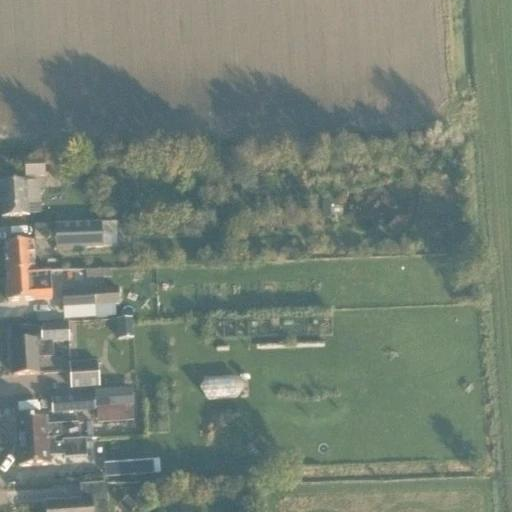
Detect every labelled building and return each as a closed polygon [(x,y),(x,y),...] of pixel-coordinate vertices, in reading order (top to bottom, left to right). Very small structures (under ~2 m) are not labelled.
[(26,178),(26,183),(26,184),(34,183),(34,178),(46,177),(44,161),(24,162),(25,178),(26,178)] [(29,217),(29,215),(42,214),(41,204),(39,182),(34,183),(26,184),(26,183),(0,184),(2,219),(29,217)] [(34,227),(35,241),(56,240),(56,250),(118,248),(117,236),(102,237),(101,224),(34,227)] [(6,275),(38,273),(36,245),(32,245),(32,244),(5,246),(6,275)] [(39,285),(38,273),(6,275),(8,303),(36,302),(35,285),(39,285)] [(63,309),(95,307),(94,291),(62,293),(63,309)] [(69,326),(27,328),(26,328),(11,329),(11,343),(14,377),(40,375),(39,358),(52,357),(52,343),(69,342),(69,326)] [(69,364),(71,391),(101,388),(99,362),(69,364)] [(132,406),(131,391),(95,393),(96,408),(132,406)] [(74,398),(51,400),(52,416),(77,414),(96,413),(94,392),(74,394),(74,398)] [(17,422),(18,445),(48,443),(48,440),(55,440),(56,445),(63,445),(63,442),(79,441),(78,425),(61,426),(61,427),(47,428),(47,420),(17,422)] [(48,443),(18,445),(20,468),(50,466),(49,457),(63,456),(63,458),(81,457),(79,441),(63,442),(63,445),(56,445),(55,440),(48,440),(48,443)] [(150,460),(98,462),(98,475),(150,473),(150,460)] [(107,511),(106,484),(80,486),(81,502),(47,504),(47,511),(107,511)] [(133,511),(137,508),(127,499),(119,507),(123,511),(133,511)]
